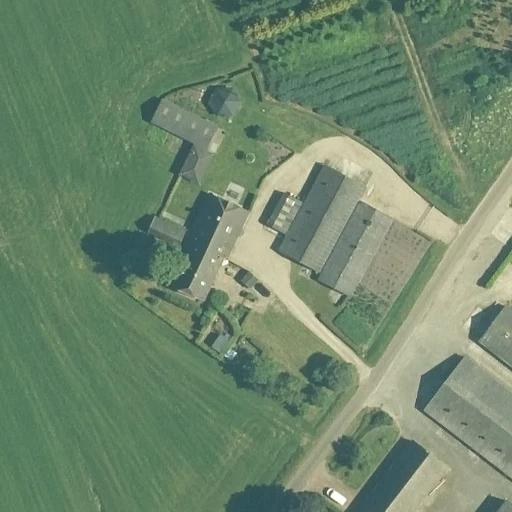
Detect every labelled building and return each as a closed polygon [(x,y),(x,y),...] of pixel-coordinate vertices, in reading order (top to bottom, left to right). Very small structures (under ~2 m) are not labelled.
[(510,113),(511,112),(511,85),(501,90),(510,113)] [(217,128),(162,100),(151,124),(206,151),(217,128)] [(280,253),(317,274),(363,187),(325,167),(280,253)] [(301,204),(285,194),(266,227),(283,236),(301,204)] [(208,244),(210,240),(216,243),(211,254),(223,259),(223,260),(227,262),(248,214),(208,196),(190,236),(208,244)] [(319,283),(347,298),(390,219),(362,204),(319,283)] [(208,244),(190,236),(188,240),(191,241),(171,286),(204,301),(223,260),(223,259),(211,254),(216,243),(210,240),(208,244)] [(511,313),(505,308),(479,342),(511,367),(511,313)] [(425,410),(511,477),(511,398),(464,361),(425,410)] [(412,511),(446,469),(412,443),(357,511),(412,511)] [(496,511),(511,511),(511,505),(506,500),(496,511)]
